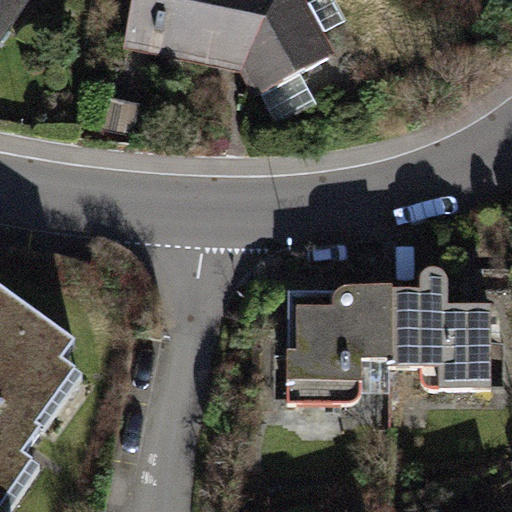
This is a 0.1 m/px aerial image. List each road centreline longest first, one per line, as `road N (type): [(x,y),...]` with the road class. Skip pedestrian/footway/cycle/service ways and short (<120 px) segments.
road 1 (residential): [(511,143),(437,185),(382,202),(216,217)]
road 2 (residential): [(216,217),(162,511)]
road 3 (residential): [(216,217),(0,190)]
